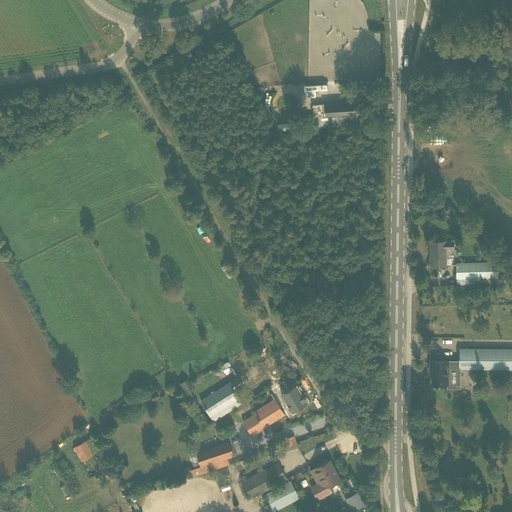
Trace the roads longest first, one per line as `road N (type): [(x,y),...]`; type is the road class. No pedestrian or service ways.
road 1 (primary): [(396,440),(399,78)]
road 2 (residential): [(396,440),(358,437),(340,423),(283,334)]
road 3 (unclassified): [(0,82),(110,65),(136,26)]
